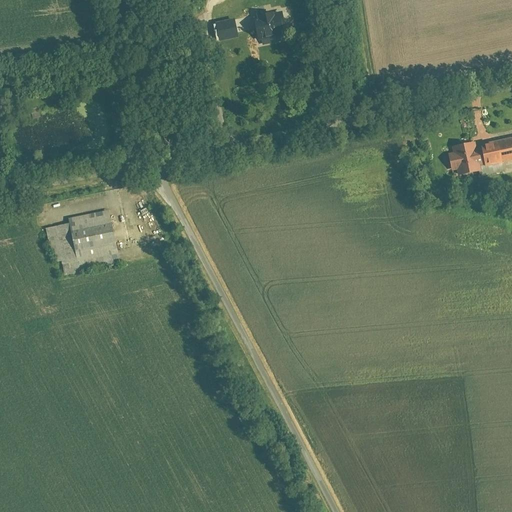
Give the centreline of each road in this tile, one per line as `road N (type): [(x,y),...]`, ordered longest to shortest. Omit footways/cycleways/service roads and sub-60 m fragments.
road 1 (unclassified): [(336,511),(151,157)]
road 2 (unclassified): [(151,157),(511,84)]
road 3 (unclassified): [(0,191),(151,157)]
